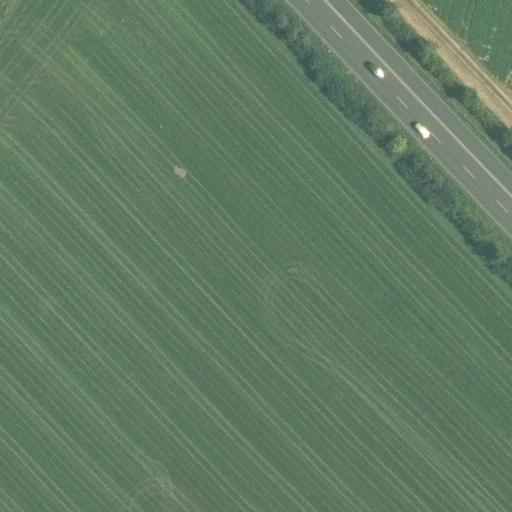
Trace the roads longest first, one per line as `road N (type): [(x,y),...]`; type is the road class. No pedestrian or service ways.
road 1 (trunk): [(311,0),(511,210)]
road 2 (track): [(511,114),(402,0)]
